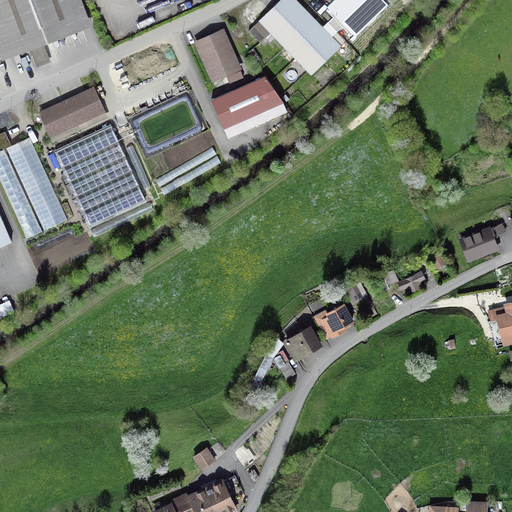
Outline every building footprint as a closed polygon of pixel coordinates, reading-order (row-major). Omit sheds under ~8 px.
[(92,28),(81,0),(0,0),(0,49),(4,61),(92,28)] [(339,47),(330,37),(336,32),(327,23),(321,28),(293,0),(279,0),(258,21),(311,75),(339,47)] [(341,27),(350,36),(384,3),(380,0),(336,0),(325,11),(332,18),(327,23),(336,32),(341,27)] [(248,31),(259,43),(264,38),(253,26),(248,31)] [(238,69),(221,31),(196,42),(213,80),(238,69)] [(268,109),(255,80),(210,100),(223,129),(268,109)] [(99,101),(93,89),(39,114),(49,136),(95,115),(90,105),(99,101)] [(144,200),(111,126),(54,153),(87,226),(144,200)] [(0,134),(0,150),(10,146),(4,132),(0,134)] [(10,146),(5,148),(43,230),(66,220),(29,138),(10,146)] [(0,217),(0,246),(10,242),(0,217)] [(500,227),(463,241),(470,260),(501,248),(498,241),(505,238),(500,227)] [(444,262),(440,255),(431,260),(435,266),(444,262)] [(393,271),(383,275),(387,284),(396,281),(397,280),(393,271)] [(424,279),(421,272),(397,283),(400,290),(407,287),(409,292),(420,287),(418,282),(424,279)] [(382,275),(375,278),(381,292),(388,289),(382,275)] [(497,319),(504,345),(511,343),(511,303),(506,305),(509,316),(497,319)] [(326,314),(328,317),(323,320),(332,337),(344,330),(342,327),(351,322),(342,305),(326,314)] [(292,337),(293,337),(285,342),(295,358),(302,354),(303,355),(319,345),(309,327),(292,337)] [(264,371),(271,358),(279,347),(277,346),(283,340),(280,337),(274,342),(275,342),(265,355),(266,355),(250,388),(256,391),(265,372),(264,371)] [(279,367),(286,379),(294,374),(287,362),(279,367)] [(206,449),(193,457),(201,469),(213,461),(206,449)] [(205,489),(216,511),(225,511),(235,508),(232,501),(243,495),(234,476),(205,489)] [(194,511),(216,511),(205,489),(188,497),(187,497),(194,511)] [(194,511),(187,497),(186,494),(178,498),(179,501),(171,504),(154,511),(194,511)] [(485,511),(486,503),(466,502),(465,511),(457,511),(458,507),(431,506),(431,511),(485,511)]
